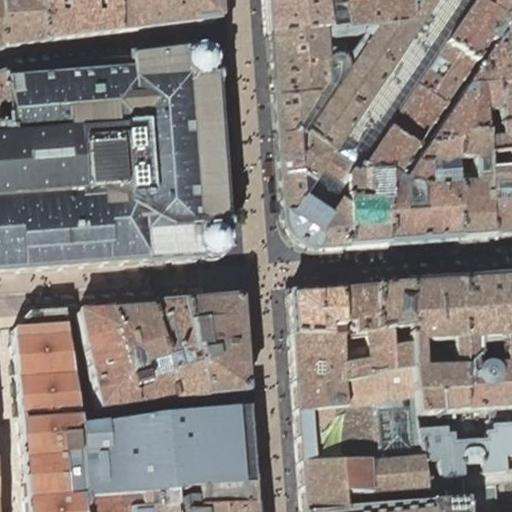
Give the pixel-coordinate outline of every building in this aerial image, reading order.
[(0,0),(0,5),(1,50),(41,45),(38,0),(0,0)] [(38,0),(41,45),(77,40),(114,36),(111,0),(38,0)] [(214,0),(111,0),(114,36),(213,24),(216,19),(214,0)] [(261,0),(265,38),(323,30),(324,36),(407,26),(405,0),(261,0)] [(511,0),(405,0),(407,26),(324,36),(323,30),(265,38),(270,101),(278,217),(278,222),(279,228),(281,234),(286,243),(291,247),(296,250),(305,253),(383,247),(383,192),(385,192),(393,180),(485,42),(491,46),(424,147),(449,144),(448,138),(482,135),(482,129),(498,127),(511,124),(511,0)] [(205,262),(204,262),(205,263),(214,264),(218,263),(224,259),(231,251),(236,240),(224,67),(219,60),(214,55),(204,49),(199,48),(195,48),(190,49),(189,50),(190,50),(192,50),(193,50),(195,50),(196,50),(198,50),(199,50),(201,51),(202,52),(204,52),(205,53),(206,54),(207,55),(209,56),(210,57),(211,59),(211,60),(212,61),(212,62),(213,63),(213,64),(214,65),(214,67),(214,68),(214,69),(226,241),(226,242),(226,244),(226,246),(225,247),(225,249),(224,251),(224,252),(223,254),(222,255),(221,256),(220,257),(219,258),(218,259),(217,259),(216,260),(215,260),(214,261),(213,261),(212,261),(210,262),(209,262),(208,262),(206,262),(205,262)] [(0,275),(138,265),(195,261),(198,261),(201,261),(202,262),(204,262),(205,262),(206,262),(208,262),(209,262),(210,262),(212,261),(213,261),(214,261),(215,260),(216,260),(217,259),(218,259),(219,258),(220,257),(221,256),(222,255),(223,254),(224,252),(224,251),(225,249),(225,247),(226,246),(226,244),(226,242),(226,241),(214,69),(214,68),(214,67),(214,65),(213,64),(213,63),(212,62),(212,61),(211,60),(211,59),(210,57),(209,56),(207,55),(206,54),(205,53),(204,52),(202,52),(201,51),(199,50),(198,50),(196,50),(195,50),(193,50),(192,50),(190,50),(189,50),(187,51),(186,51),(183,53),(180,53),(124,60),(0,75),(0,77),(3,119),(0,120),(0,275)] [(511,154),(511,124),(498,127),(482,129),(482,135),(482,137),(483,159),(501,156),(511,154)] [(455,206),(455,242),(470,241),(486,240),(485,207),(484,190),(483,175),(483,159),(482,137),(482,135),(448,138),(449,144),(451,164),(453,184),(453,189),(455,206)] [(392,195),(392,247),(424,245),(455,242),(455,206),(453,189),(453,184),(451,164),(449,144),(424,147),(399,184),(392,195)] [(485,207),(486,240),(511,237),(511,154),(501,156),(483,159),(483,175),(484,190),(485,207)] [(383,192),(383,247),(385,247),(388,247),(392,247),(392,195),(399,184),(393,180),(385,192),(383,192)] [(483,282),(457,283),(430,285),(403,288),(405,330),(406,372),(407,386),(419,475),(438,473),(439,481),(460,479),(502,474),(511,472),(511,411),(511,412),(511,407),(508,374),(508,332),(511,332),(510,280),(483,282)] [(369,290),(369,336),(405,330),(403,288),(386,289),(369,290)] [(350,339),(369,336),(369,290),(352,291),(309,294),(283,296),(286,338),(337,339),(350,339)] [(163,375),(170,403),(200,400),(241,395),(242,395),(242,394),(236,300),(235,300),(235,299),(179,304),(145,307),(146,308),(165,374),(163,375)] [(132,407),(170,403),(163,375),(165,374),(146,308),(105,312),(132,407)] [(94,413),(132,407),(105,312),(76,314),(75,314),(74,315),(74,316),(74,317),(94,413)] [(79,511),(78,430),(60,313),(24,315),(10,333),(21,511),(79,511)] [(405,330),(369,336),(350,339),(337,339),(286,338),(289,384),(337,387),(406,372),(405,330)] [(407,386),(406,372),(337,387),(338,409),(291,412),(295,470),(368,465),(370,497),(421,493),(420,483),(419,475),(407,386)] [(338,409),(337,387),(289,384),(291,412),(338,409)] [(157,419),(78,430),(79,511),(123,511),(124,511),(138,510),(136,497),(171,495),(171,492),(248,486),(243,411),(157,419)] [(363,498),(370,497),(368,465),(295,470),(298,511),(340,511),(340,498),(363,498)] [(511,511),(511,472),(502,474),(460,479),(461,508),(461,511),(511,511)] [(461,511),(461,508),(460,479),(439,481),(438,473),(419,475),(420,483),(421,493),(370,497),(363,498),(340,498),(340,511),(461,511)] [(250,511),(248,486),(171,492),(171,495),(172,511),(250,511)] [(124,511),(123,511),(172,511),(171,495),(136,497),(138,510),(124,511)]
